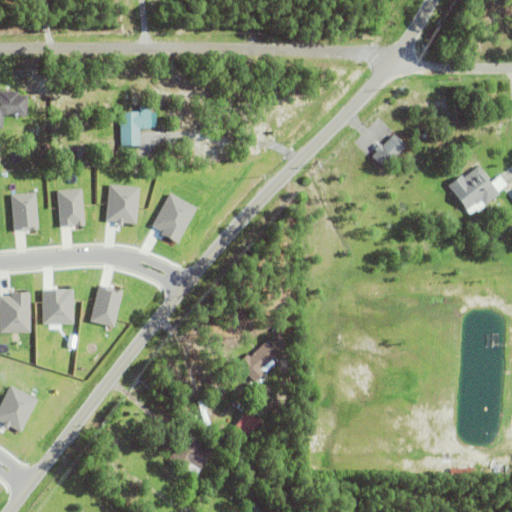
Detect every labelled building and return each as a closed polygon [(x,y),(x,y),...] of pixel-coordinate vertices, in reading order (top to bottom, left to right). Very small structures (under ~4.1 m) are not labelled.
[(1,130),(0,129),(0,92),(17,93),(17,96),(26,97),(25,118),(2,117),(1,130)] [(119,114),(138,113),(138,107),(149,107),(150,130),(139,130),(139,147),(120,147),(119,114)] [(382,170),(370,158),(375,152),(373,150),(378,145),(381,147),(392,136),(404,148),(382,170)] [(60,167),(60,150),(72,150),(72,167),(60,167)] [(474,204),(465,212),(446,188),(461,176),(462,179),(477,167),(499,196),(484,207),(480,202),(475,206),(474,204)] [(273,365),(253,384),(236,366),(247,356),(249,358),(266,342),(278,354),(270,362),(273,365)] [(229,434),(246,413),(260,424),(243,445),(229,434)] [(168,463),(187,428),(200,435),(195,444),(210,453),(196,479),(168,463)]
